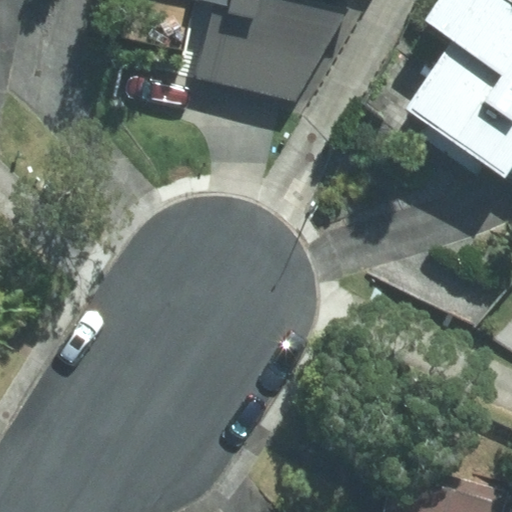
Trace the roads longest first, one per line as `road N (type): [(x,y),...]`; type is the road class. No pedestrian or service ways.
road 1 (residential): [(230,275),(25,511)]
road 2 (unknown): [(178,335),(0,186)]
